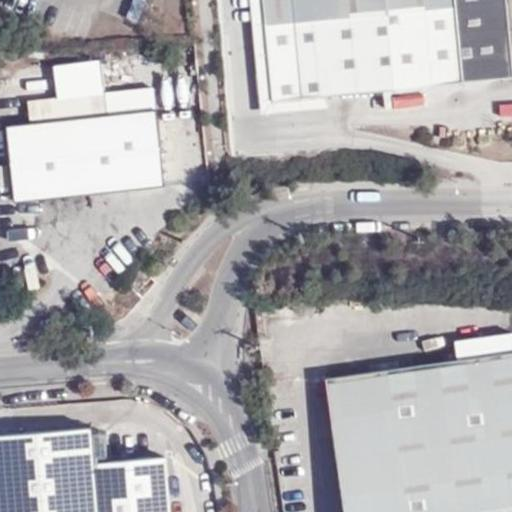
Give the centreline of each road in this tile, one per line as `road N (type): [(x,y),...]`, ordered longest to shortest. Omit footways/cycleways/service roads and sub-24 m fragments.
road 1 (tertiary): [(263,222),(310,209),(511,203)]
road 2 (tertiary): [(263,222),(224,235),(195,258),(131,363)]
road 3 (tertiary): [(199,379),(263,222)]
road 4 (tertiary): [(199,379),(239,439),(256,511)]
road 5 (tertiary): [(0,372),(131,363)]
